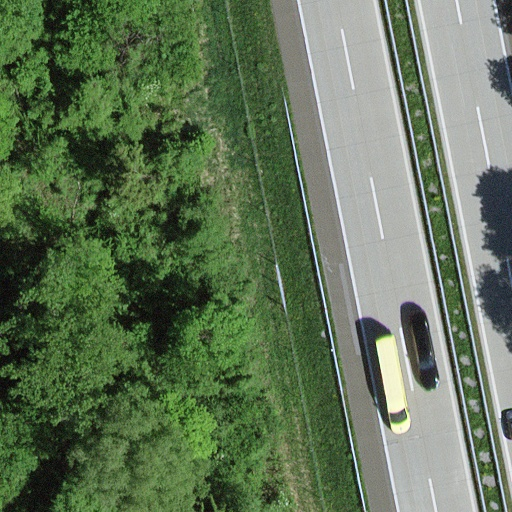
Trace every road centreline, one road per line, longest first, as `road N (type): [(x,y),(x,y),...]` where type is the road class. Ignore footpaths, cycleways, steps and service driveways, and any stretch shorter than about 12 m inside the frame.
road 1 (motorway): [(333,0),(432,511)]
road 2 (motorway): [(511,311),(451,0)]
